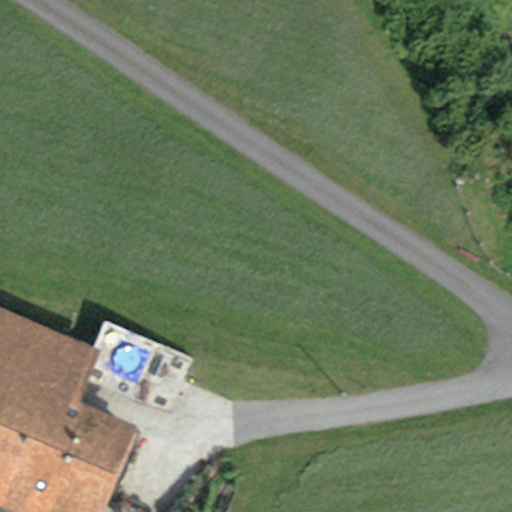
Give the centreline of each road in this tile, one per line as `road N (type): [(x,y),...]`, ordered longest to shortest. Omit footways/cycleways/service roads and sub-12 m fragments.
road 1 (unclassified): [(38,0),(511,304)]
road 2 (track): [(155,476),(221,433),(511,378)]
